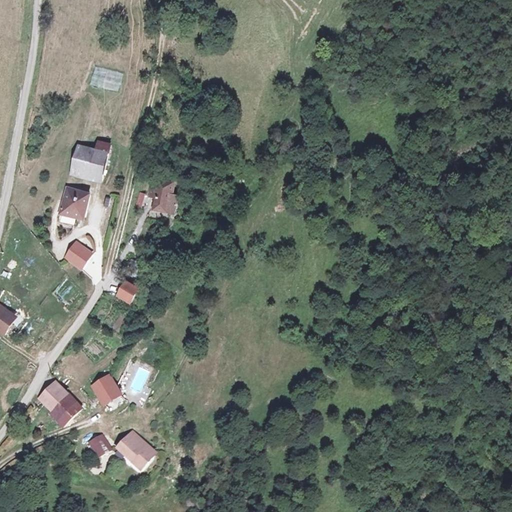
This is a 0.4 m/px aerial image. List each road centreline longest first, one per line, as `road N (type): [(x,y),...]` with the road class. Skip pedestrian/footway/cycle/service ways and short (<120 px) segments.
road 1 (track): [(166,0),(162,58),(105,280)]
road 2 (residential): [(38,0),(0,224)]
road 3 (residential): [(105,280),(0,435)]
road 4 (track): [(111,419),(77,426),(0,464)]
